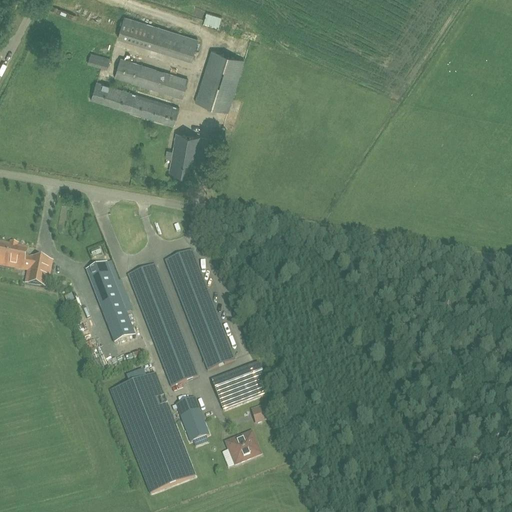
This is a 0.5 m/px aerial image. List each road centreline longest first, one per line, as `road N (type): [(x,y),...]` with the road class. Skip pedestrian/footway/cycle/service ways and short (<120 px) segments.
road 1 (unclassified): [(511,267),(0,173)]
road 2 (unknown): [(201,228),(246,347),(243,358),(205,373),(161,253),(171,238)]
